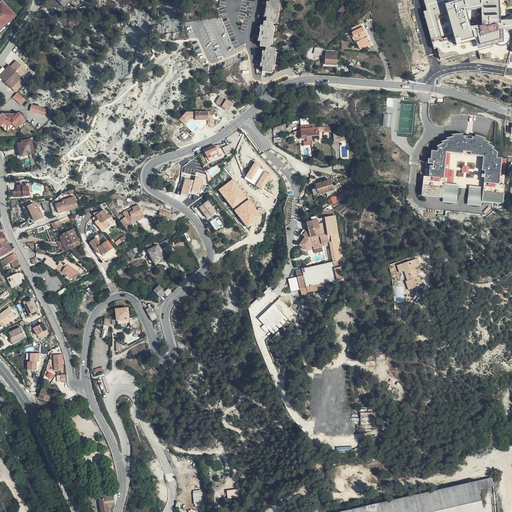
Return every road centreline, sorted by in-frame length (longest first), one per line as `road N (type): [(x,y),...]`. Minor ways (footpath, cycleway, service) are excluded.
road 1 (tertiary): [(88,391),(86,348),(101,306),(116,296),(135,301),(166,362),(172,349),(165,309),(209,261),(204,231),(151,190),(149,169),(217,138),(294,81),(425,88)]
road 2 (residential): [(88,391),(72,382),(69,358),(6,224),(0,165)]
road 3 (secondary): [(79,511),(33,415),(0,367)]
road 4 (tertiary): [(117,511),(121,470),(88,391)]
